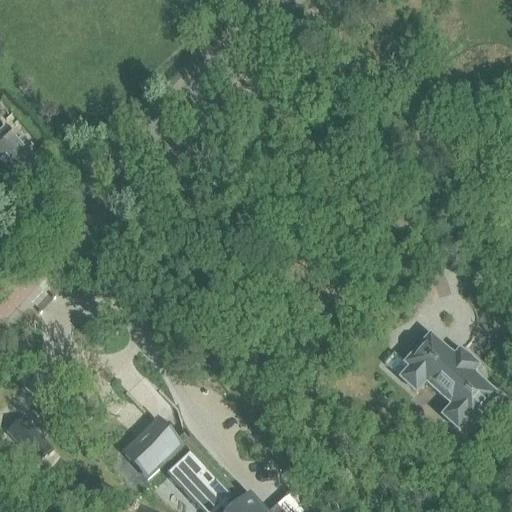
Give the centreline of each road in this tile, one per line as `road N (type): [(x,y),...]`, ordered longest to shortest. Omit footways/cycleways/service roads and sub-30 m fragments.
road 1 (residential): [(290,0),(0,270)]
road 2 (unknown): [(267,0),(0,239)]
